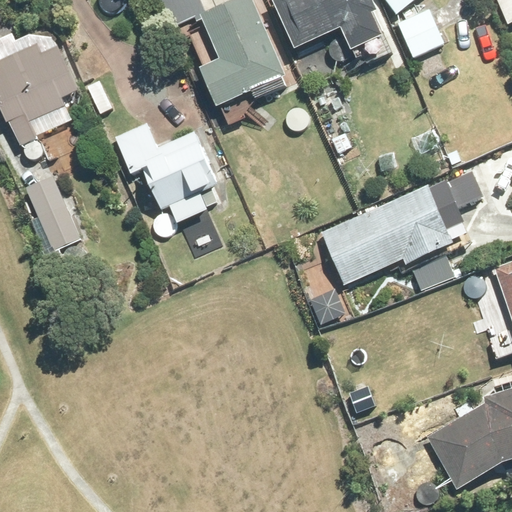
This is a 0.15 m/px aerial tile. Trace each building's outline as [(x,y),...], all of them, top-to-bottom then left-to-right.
[(209,21),(222,52),(203,60),(230,121),(249,114),(257,92),(287,79),(283,70),(288,68),(258,0),(218,0),(205,6),(202,0),(165,0),(175,23),(196,14),(201,25),(209,21)] [(379,0),(277,0),(297,40),(343,18),(353,41),(385,26),(374,4),(380,1),(379,0)] [(390,0),(399,11),(412,0),(390,0)] [(511,0),(502,0),(511,19),(511,18),(511,0)] [(399,20),(415,55),(446,40),(431,6),(399,20)] [(0,100),(8,117),(11,116),(22,141),(40,133),(38,130),(71,115),(70,108),(63,92),(80,84),(60,38),(57,40),(53,31),(31,30),(16,36),(13,29),(0,34),(0,100)] [(443,66),(425,74),(430,87),(449,79),(443,66)] [(148,120),(117,135),(133,168),(145,162),(165,205),(173,201),(181,217),(221,198),(214,181),(219,179),(195,127),(159,144),(148,120)] [(346,130),(334,137),(340,149),(353,143),(346,130)] [(429,181),(323,228),(346,279),(405,252),(407,259),(455,237),(444,212),(461,204),(448,176),(430,185),(429,181)] [(67,200),(31,217),(52,264),(71,255),(66,241),(82,234),(67,200)] [(447,252),(413,268),(424,289),(457,273),(447,252)] [(511,257),(496,263),(511,308),(511,257)] [(485,392),(487,399),(429,434),(459,484),(511,452),(511,451),(511,375),(494,381),(496,389),(485,392)]
